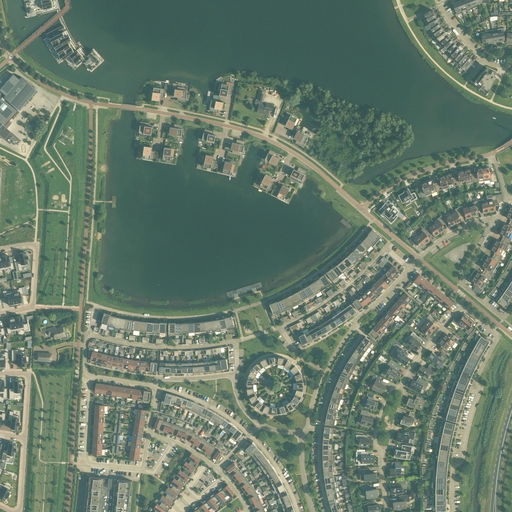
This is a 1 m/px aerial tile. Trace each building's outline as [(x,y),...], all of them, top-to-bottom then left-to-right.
[(467,8),(463,0),(462,0),(458,2),(461,10),(462,10),(466,9),(467,8)] [(472,8),(469,0),(463,0),(467,8),(466,9),(467,11),(468,11),(467,10),(472,8)] [(477,4),(474,0),(469,0),(472,8),(472,9),(477,7),(476,5),(477,4)] [(52,2),(42,4),(43,10),(47,9),(48,11),(51,10),(51,8),(56,7),(54,1),(52,2)] [(461,10),(458,2),(453,4),(457,15),(458,15),(457,14),(462,12),(462,13),(463,13),(462,10),(461,10)] [(435,15),(433,11),(433,10),(422,16),(424,20),(425,21),(435,15)] [(435,15),(425,21),(427,24),(427,25),(437,20),(437,19),(435,15)] [(437,19),(437,20),(427,25),(430,31),(439,25),(440,24),(439,24),(437,20),(437,19)] [(46,34),(47,38),(65,29),(63,25),(46,34)] [(430,31),(429,31),(432,35),(442,29),(439,25),(430,31)] [(442,29),(432,35),(435,39),(435,40),(445,33),(444,33),(442,29),(442,28),(442,29)] [(481,33),(477,34),(478,42),(480,41),(481,42),(483,42),(483,44),(489,43),(487,34),(487,32),(486,32),(482,33),(481,33)] [(77,51),(77,50),(73,46),(71,47),(68,43),(72,41),(69,36),(65,38),(63,33),(50,39),(63,61),(69,56),(77,51)] [(445,33),(435,40),(438,44),(439,44),(439,43),(447,37),(445,33),(444,33),(445,33)] [(448,36),(447,37),(439,43),(439,44),(442,47),(442,48),(443,48),(452,40),(451,40),(448,37),(449,37),(448,36)] [(451,40),(452,40),(443,48),(446,51),(446,52),(455,44),(452,41),(452,40),(451,40)] [(446,52),(451,57),(458,49),(459,48),(458,48),(455,44),(446,52)] [(77,51),(69,56),(73,61),(83,53),(79,48),(77,50),(77,51)] [(451,57),(450,57),(453,60),(454,61),(462,52),(461,52),(458,49),(451,57)] [(93,51),(86,57),(87,57),(83,61),(86,65),(93,59),(97,64),(102,60),(93,51)] [(462,52),(454,61),(457,64),(458,64),(465,55),(462,52),(461,52),(462,52)] [(83,53),(73,61),(77,66),(83,61),(87,57),(86,57),(83,53)] [(465,55),(458,64),(461,67),(462,68),(469,59),(465,56),(466,55),(465,55)] [(469,59),(462,68),(466,71),(473,62),(469,59),(469,58),(469,59)] [(496,73),(497,72),(492,70),(487,68),(474,83),(475,83),(476,82),(481,86),(479,91),(480,91),(482,86),(488,92),(486,95),(487,96),(496,77),(494,76),(496,73)] [(36,90),(21,77),(19,80),(13,74),(0,88),(0,136),(4,140),(11,132),(7,129),(12,123),(9,121),(18,111),(36,90)] [(233,86),(222,84),(219,96),(227,97),(227,94),(231,95),(233,86)] [(164,98),(165,89),(154,87),(152,99),(159,101),(160,97),(164,98)] [(187,91),(174,89),(173,96),(178,97),(177,101),(186,102),(186,99),(187,95),(187,91)] [(268,115),(269,111),(272,112),(273,105),(266,103),(265,105),(262,105),(263,102),(265,92),(260,90),(257,100),(256,99),(255,104),(259,105),(258,112),(268,115)] [(223,102),(211,100),(209,111),(213,112),(214,112),(218,113),(218,109),(222,110),(223,102)] [(287,113),(283,121),(287,123),(285,126),(292,129),(297,118),(287,113)] [(139,133),(151,135),(152,127),(149,127),(149,123),(141,122),(139,133)] [(170,127),(169,134),(181,136),(183,125),(174,124),(174,128),(170,127)] [(202,140),(214,143),(216,135),(212,135),(213,131),(204,129),(202,140)] [(297,140),(295,143),(303,147),(308,137),(297,132),(294,138),(297,140)] [(232,142),(231,150),(243,152),(245,141),(237,139),(236,143),(232,142)] [(145,145),(143,158),(154,160),(154,158),(155,153),(155,151),(151,151),(152,146),(145,145)] [(159,159),(170,161),(172,147),(165,146),(164,151),(160,150),(160,154),(159,159)] [(265,160),(276,165),(279,158),(276,157),(278,153),(270,149),(265,160)] [(213,160),(214,155),(206,154),(203,167),(214,169),(215,168),(216,164),(216,161),(213,160)] [(224,165),(221,164),(219,172),(230,175),(233,162),(226,160),(224,165)] [(294,169),(290,176),(301,181),(306,171),(299,167),(297,171),(294,169)] [(477,175),(474,176),(475,182),(484,181),(483,168),(482,168),(481,167),(478,168),(477,168),(477,175)] [(494,173),(490,173),(489,167),(487,167),(484,167),(484,168),(483,168),(484,181),(489,180),(489,182),(496,181),(495,172),(494,172),(494,173)] [(475,182),(474,176),(471,176),(470,169),(469,169),(469,170),(468,170),(468,169),(465,170),(464,171),(464,170),(466,184),(475,182)] [(466,184),(464,170),(463,171),(462,171),(462,170),(459,171),(459,172),(458,172),(459,179),(456,179),(457,185),(460,185),(460,182),(465,181),(466,184)] [(445,175),(449,188),(457,185),(456,179),(453,180),(451,173),(450,173),(450,174),(449,174),(449,173),(446,174),(446,175),(445,175)] [(270,181),(272,177),(266,174),(260,186),(270,191),(274,183),(270,181)] [(441,184),(438,185),(440,190),(449,188),(445,175),(444,176),(443,175),(440,176),(440,177),(439,177),(441,184)] [(427,181),(426,181),(431,194),(440,190),(438,185),(435,186),(432,179),(431,180),(431,179),(427,180),(428,181),(427,182),(427,181)] [(431,194),(426,181),(426,182),(425,182),(425,181),(422,183),(421,184),(423,190),(421,191),(420,190),(420,191),(423,197),(431,194)] [(281,189),(277,187),(273,195),(283,200),(289,188),(283,185),(281,189)] [(405,193),(399,196),(403,202),(409,199),(410,199),(411,202),(417,198),(414,193),(411,194),(408,190),(404,192),(405,193)] [(487,201),(490,212),(491,211),(491,212),(494,211),(495,210),(495,211),(496,210),(494,204),(501,202),(501,194),(492,196),(493,198),(487,199),(487,201)] [(481,200),(477,201),(479,207),(482,206),(484,213),(485,213),(488,213),(488,212),(489,212),(490,212),(487,201),(482,203),(481,200)] [(479,207),(477,201),(473,202),(474,205),(469,207),(472,217),(472,216),(473,216),(474,217),(477,216),(477,215),(478,215),(476,208),(479,207)] [(380,210),(379,212),(383,216),(384,216),(385,214),(389,218),(390,216),(392,217),(395,214),(396,215),(399,211),(393,205),(390,209),(385,204),(380,210)] [(454,207),(455,209),(456,212),(451,214),(456,224),(457,223),(457,224),(460,222),(460,221),(461,221),(458,215),(461,213),(458,207),(458,208),(457,205),(454,207)] [(472,217),(469,207),(463,209),(462,206),(458,207),(461,213),(464,212),(466,219),(467,219),(467,218),(468,218),(468,219),(471,218),(471,217),(472,217)] [(445,214),(441,216),(444,222),(447,220),(450,227),(451,226),(450,226),(451,226),(452,226),(455,225),(454,224),(455,224),(456,224),(451,214),(450,212),(445,214)] [(441,216),(433,222),(440,233),(441,232),(442,233),(444,231),(444,230),(445,229),(445,230),(445,229),(441,223),(444,222),(441,216)] [(440,233),(433,222),(425,227),(428,232),(431,230),(435,236),(436,235),(437,236),(439,234),(439,233),(440,233)] [(511,222),(511,223),(510,225),(504,223),(503,224),(501,227),(502,227),(502,228),(501,228),(511,233),(511,222)] [(428,232),(425,227),(417,234),(426,244),(427,243),(430,241),(429,241),(430,240),(431,240),(426,234),(428,232)] [(511,233),(501,228),(501,229),(501,230),(500,229),(499,232),(500,233),(499,234),(505,237),(504,240),(510,242),(511,239),(509,238),(511,233)] [(368,235),(377,242),(382,237),(372,229),(368,234),(368,235)] [(426,244),(417,234),(410,240),(415,246),(415,245),(414,245),(416,243),(421,248),(421,247),(422,247),(423,247),(425,245),(426,244)] [(368,235),(364,239),(373,247),(377,242),(368,235)] [(373,247),(364,239),(360,244),(369,252),(373,247)] [(493,245),(503,250),(505,251),(510,242),(504,240),(503,243),(496,239),(496,240),(496,241),(495,240),(494,243),(494,244),(494,245),(493,245)] [(360,244),(356,248),(364,257),(369,252),(360,244)] [(503,250),(493,245),(493,246),(492,246),(491,249),(491,250),(490,250),(497,254),(495,256),(501,259),(502,256),(500,255),(503,250)] [(356,248),(351,253),(359,261),(364,257),(356,248)] [(20,261),(17,262),(19,271),(22,270),(22,267),(28,266),(27,260),(28,259),(27,256),(26,256),(25,252),(24,253),(24,252),(19,253),(19,254),(18,254),(20,261)] [(359,261),(351,253),(346,257),(354,266),(359,261)] [(7,255),(1,256),(4,270),(10,268),(10,270),(14,269),(13,262),(9,263),(8,255),(7,255)] [(501,259),(495,256),(494,259),(488,255),(487,256),(488,256),(487,257),(486,256),(485,259),(485,260),(484,260),(484,261),(496,268),(501,259)] [(346,257),(342,261),(349,270),(354,266),(346,257)] [(342,261),(337,265),(344,274),(349,270),(342,261)] [(496,268),(484,261),(484,262),(483,261),(481,264),(482,265),(481,266),(481,265),(481,266),(487,270),(486,272),(491,276),(496,268)] [(337,265),(332,269),(339,278),(344,274),(337,265)] [(392,265),(388,270),(395,276),(399,271),(392,266),(393,265),(392,265)] [(332,269),(332,268),(326,273),(327,273),(334,283),(339,278),(332,269)] [(395,276),(388,270),(385,274),(392,280),(395,276)] [(491,276),(486,272),(484,275),(478,271),(477,272),(476,272),(475,274),(475,275),(475,276),(474,276),(485,284),(491,276)] [(320,278),(326,288),(332,284),(325,275),(325,274),(319,278),(320,278)] [(392,280),(385,274),(381,278),(388,284),(392,280)] [(418,285),(424,278),(420,274),(419,274),(420,275),(414,281),(418,285)] [(485,284),(474,276),(474,277),(473,277),(471,279),(472,280),(471,281),(471,280),(471,281),(476,285),(473,289),(480,294),(483,289),(482,288),(485,284)] [(320,278),(319,278),(315,282),(321,292),(326,288),(320,278)] [(381,278),(377,281),(384,288),(388,284),(381,278)] [(428,281),(424,278),(418,285),(422,288),(428,281)] [(377,281),(373,285),(380,292),(384,288),(377,281)] [(432,285),(428,281),(422,288),(426,292),(432,285)] [(315,282),(309,285),(315,295),(321,292),(315,282)] [(315,295),(309,285),(304,288),(310,298),(315,295)] [(373,285),(369,289),(376,296),(380,292),(373,285)] [(432,285),(426,292),(431,296),(437,288),(432,285)] [(14,291),(12,291),(15,304),(16,304),(20,303),(21,303),(20,295),(23,294),(22,287),(18,288),(18,290),(14,291)] [(511,291),(505,287),(502,292),(511,298),(511,291)] [(310,298),(304,288),(298,291),(304,302),(310,298)] [(441,292),(437,288),(431,296),(435,299),(441,292)] [(369,289),(365,292),(372,299),(376,296),(369,289)] [(6,290),(2,291),(4,298),(7,297),(8,305),(9,305),(14,304),(15,304),(12,291),(6,292),(6,290)] [(304,302),(298,291),(293,294),(298,305),(304,302)] [(365,292),(361,296),(367,303),(372,299),(365,292)] [(405,292),(401,297),(408,303),(412,299),(412,298),(412,299),(405,293),(405,292)] [(445,295),(441,292),(435,299),(439,303),(445,295)] [(511,298),(502,292),(499,296),(509,303),(511,299),(511,298)] [(293,294),(287,297),(292,308),(298,305),(293,294)] [(445,295),(439,303),(443,306),(449,299),(445,295)] [(361,296),(357,299),(363,306),(367,303),(361,296)] [(509,303),(499,296),(496,300),(499,303),(498,304),(499,304),(502,307),(502,308),(503,306),(505,308),(509,303)] [(287,297),(282,300),(287,311),(292,308),(287,297)] [(363,306),(357,299),(356,297),(351,301),(358,310),(363,306)] [(408,303),(401,297),(398,301),(405,307),(408,303)] [(454,303),(449,299),(443,306),(448,310),(448,309),(453,303),(454,303)] [(282,300),(276,302),(281,313),(287,311),(282,300)] [(405,307),(398,301),(394,305),(401,311),(405,307)] [(276,302),(269,305),(270,305),(267,306),(271,317),(274,316),(281,313),(276,302)] [(346,308),(352,315),(357,312),(356,311),(351,304),(346,308)] [(401,311),(394,305),(390,309),(397,315),(401,311)] [(346,308),(342,311),(347,319),(352,315),(346,308)] [(390,309),(387,313),(394,319),(397,315),(390,309)] [(342,311),(337,314),(342,322),(347,319),(342,311)] [(331,315),(333,317),(338,325),(342,322),(337,314),(336,312),(331,315)] [(110,316),(111,316),(111,315),(104,313),(101,325),(107,327),(110,316)] [(394,319),(387,313),(383,317),(390,323),(394,319)] [(462,326),(469,318),(468,317),(469,317),(466,315),(465,314),(460,319),(458,317),(458,316),(454,322),(461,328),(463,326),(462,326)] [(429,315),(423,323),(433,331),(434,330),(437,328),(436,327),(437,326),(437,327),(437,326),(432,322),(434,319),(434,320),(435,320),(429,315)] [(20,316),(15,317),(17,331),(23,329),(23,331),(28,330),(27,323),(22,324),(21,316),(20,316)] [(110,316),(107,327),(114,329),(116,317),(111,316),(110,316)] [(225,318),(228,330),(237,328),(234,316),(232,317),(232,316),(225,318)] [(10,327),(6,327),(8,334),(11,333),(11,332),(16,331),(17,331),(15,317),(14,317),(14,318),(13,318),(9,319),(8,319),(10,327)] [(116,317),(114,329),(120,330),(123,318),(116,317)] [(333,317),(328,320),(333,328),(338,325),(333,317)] [(390,323),(383,317),(380,321),(386,327),(390,323)] [(129,320),(123,318),(120,330),(127,331),(129,320)] [(225,318),(219,320),(221,331),(228,330),(225,318)] [(470,318),(469,318),(462,326),(463,326),(467,330),(465,332),(468,334),(473,329),(473,328),(472,329),(470,327),(474,322),(473,321),(473,320),(471,318),(470,319),(469,318),(470,318)] [(135,321),(129,320),(127,331),(133,332),(135,321)] [(221,331),(219,320),(213,321),(215,332),(221,331)] [(328,320),(323,323),(328,331),(333,328),(328,320)] [(135,321),(133,332),(140,333),(141,321),(135,321)] [(213,321),(207,321),(208,333),(215,332),(213,321)] [(380,321),(376,325),(383,331),(386,327),(380,321)] [(323,323),(318,326),(323,334),(328,331),(323,323)] [(433,331),(423,323),(417,330),(422,334),(423,334),(422,334),(424,331),(429,336),(429,335),(430,335),(431,335),(433,332),(432,332),(433,331)] [(376,325),(368,334),(369,334),(375,339),(375,340),(376,340),(377,341),(384,332),(383,331),(376,325)] [(323,334),(318,326),(314,329),(318,337),(323,334)] [(67,334),(65,334),(63,327),(54,330),(54,327),(48,329),(49,334),(53,333),(55,339),(62,337),(63,340),(68,338),(67,334)] [(314,329),(309,331),(313,340),(318,337),(314,329)] [(313,340),(309,331),(304,334),(308,342),(313,340)] [(410,340),(407,343),(416,350),(416,349),(417,350),(419,347),(418,347),(421,344),(418,341),(418,340),(417,339),(419,337),(413,332),(409,336),(411,338),(409,339),(410,340)] [(308,342),(304,334),(299,336),(302,344),(303,345),(308,342)] [(442,338),(452,347),(458,339),(453,335),(452,335),(453,336),(451,338),(446,334),(445,335),(444,334),(442,337),(443,337),(442,338)] [(478,341),(487,346),(490,341),(487,338),(486,339),(478,335),(475,340),(478,341)] [(362,341),(369,347),(373,343),(366,337),(365,337),(362,341)] [(452,347),(442,338),(442,339),(441,339),(438,341),(439,342),(438,343),(443,348),(441,350),(441,349),(440,349),(446,354),(452,347)] [(369,347),(362,341),(358,346),(366,351),(369,347)] [(478,341),(475,346),(484,351),(487,346),(478,341)] [(366,351),(358,346),(355,350),(363,356),(366,351)] [(484,351),(475,346),(472,351),(481,356),(484,351)] [(96,362),(98,353),(93,351),(94,349),(89,347),(89,357),(91,357),(91,360),(90,360),(96,362)] [(399,347),(392,356),(405,365),(406,364),(406,365),(408,362),(407,362),(410,358),(405,355),(407,352),(399,347)] [(18,350),(11,350),(11,361),(15,361),(18,361),(18,366),(19,366),(19,367),(23,367),(23,366),(24,366),(24,363),(25,363),(25,357),(24,357),(24,355),(24,351),(18,352),(18,350)] [(363,356),(355,350),(352,355),(360,360),(363,356)] [(472,351),(470,356),(479,361),(481,356),(472,351)] [(441,353),(440,354),(438,357),(432,352),(428,357),(438,365),(441,362),(443,363),(447,358),(441,353)] [(38,353),(38,360),(51,361),(51,354),(38,353)] [(352,355),(349,360),(357,365),(360,360),(352,355)] [(470,356),(467,361),(476,365),(479,361),(470,356)] [(271,364),(270,357),(269,358),(265,359),(261,361),(264,367),(267,365),(271,364)] [(279,357),(278,357),(278,364),(281,365),(284,366),(287,360),(283,358),(279,357)] [(287,360),(284,366),(288,368),(291,370),(291,371),(296,366),(295,365),(292,362),(288,360),(287,360)] [(357,365),(349,360),(346,365),(354,369),(357,365)] [(390,367),(386,374),(396,380),(400,373),(394,369),(397,364),(390,360),(387,365),(390,367)] [(253,367),(258,372),(258,371),(261,369),(264,367),(261,361),(260,361),(257,364),(253,367)] [(467,361),(465,366),(474,370),(476,365),(467,361)] [(437,369),(430,364),(426,369),(421,365),(417,372),(427,378),(430,374),(433,376),(437,369)] [(462,364),(460,370),(472,375),(474,370),(465,366),(462,364)] [(346,365),(343,370),(351,374),(354,369),(346,365)] [(296,366),(291,371),(293,373),(295,376),(301,373),(298,369),(296,366)] [(248,375),(255,378),(255,377),(256,374),(258,372),(253,367),(251,371),(248,375)] [(343,370),(340,375),(349,379),(351,374),(343,370)] [(472,375),(460,370),(457,375),(470,380),(472,375)] [(303,377),(301,373),(295,376),(296,379),(297,383),(297,384),(304,383),(304,382),(303,377)] [(372,388),(375,390),(378,391),(382,393),(382,392),(383,392),(384,389),(385,386),(380,383),(381,380),(382,377),(375,374),(374,376),(373,376),(370,383),(374,385),(372,388)] [(248,375),(247,379),(247,380),(247,384),(247,385),(253,386),(253,385),(253,381),(255,378),(248,375)] [(340,375),(338,380),(346,384),(349,379),(340,375)] [(457,375),(455,380),(468,385),(470,380),(457,375)] [(425,391),(429,383),(420,378),(417,383),(413,380),(412,382),(411,382),(409,385),(410,386),(409,387),(419,392),(421,389),(424,391),(425,391)] [(338,380),(336,386),(344,389),(346,384),(338,380)] [(468,385),(455,380),(453,386),(466,391),(468,385)] [(13,388),(9,388),(9,399),(14,399),(14,396),(20,396),(20,388),(21,388),(21,384),(20,384),(20,381),(19,381),(14,381),(13,381),(13,388)] [(151,392),(96,383),(96,384),(95,392),(138,399),(137,401),(149,403),(149,401),(150,392),(151,392)] [(253,386),(247,385),(247,389),(248,394),(248,395),(255,393),(254,392),(253,388),(253,386)] [(344,389),(336,386),(334,391),(342,394),(344,389)] [(466,391),(453,386),(451,391),(464,396),(466,391)] [(303,391),(297,390),(295,393),(294,397),(300,400),(302,396),(303,391)] [(334,391),(332,396),(341,399),(342,394),(334,391)] [(464,396),(451,391),(449,396),(462,401),(464,396)] [(170,404),(172,395),(166,393),(165,398),(163,397),(162,402),(164,402),(170,404)] [(255,395),(255,393),(248,395),(249,398),(252,402),(253,404),(258,399),(257,398),(255,395)] [(365,407),(375,410),(378,403),(372,401),(374,395),(368,393),(367,396),(369,396),(368,399),(367,399),(365,407)] [(178,396),(175,405),(180,407),(183,398),(178,396)] [(341,399),(332,396),(330,402),(339,404),(341,399)] [(424,404),(426,399),(417,396),(416,399),(415,398),(415,399),(415,400),(409,398),(406,405),(415,408),(416,408),(420,409),(422,403),(424,404)] [(449,396),(448,402),(460,406),(462,401),(449,396)] [(292,400),(290,402),(294,407),(297,404),(300,400),(294,397),(292,400)] [(183,398),(180,407),(185,409),(188,400),(183,398)] [(258,399),(253,404),(255,406),(259,409),(263,404),(262,403),(260,401),(258,399)] [(188,400),(185,409),(190,411),(194,402),(188,400)] [(199,405),(194,402),(190,411),(195,413),(199,405)] [(286,404),(284,405),(287,412),(290,410),(294,407),(290,402),(289,402),(286,404)] [(448,402),(446,407),(459,411),(460,406),(448,402)] [(263,404),(259,409),(263,411),(267,413),(269,413),(270,407),(269,407),(266,405),(263,404)] [(204,407),(199,405),(195,413),(200,415),(204,407)] [(287,412),(284,405),(283,406),(280,407),(277,407),(277,414),(281,414),(286,412),(287,412)] [(204,407),(200,415),(205,418),(209,410),(204,407)] [(459,411),(446,407),(444,413),(447,414),(457,416),(459,411)] [(214,413),(209,410),(205,418),(209,421),(214,413)] [(372,421),(373,419),(367,417),(369,412),(362,410),(360,416),(363,416),(361,423),(363,424),(363,425),(366,426),(366,425),(371,426),(371,424),(372,424),(373,422),(372,421)] [(9,411),(8,421),(11,421),(11,423),(10,428),(11,429),(15,429),(17,429),(17,426),(18,426),(19,422),(18,422),(19,416),(13,415),(13,412),(9,411)] [(214,413),(209,421),(214,423),(219,415),(214,413)] [(447,414),(446,419),(456,422),(457,416),(447,414)] [(224,419),(219,415),(214,423),(219,426),(224,419)] [(413,423),(414,419),(404,416),(403,419),(402,419),(400,423),(410,426),(412,422),(413,423)] [(165,425),(166,422),(157,419),(154,428),(158,429),(160,426),(162,427),(163,424),(165,425)] [(229,422),(224,419),(219,426),(223,429),(229,422)] [(441,426),(454,429),(456,424),(455,424),(442,420),(441,426)] [(171,424),(166,422),(165,425),(163,424),(162,427),(160,426),(158,429),(167,433),(171,424)] [(229,422),(223,429),(227,433),(233,425),(229,422)] [(175,425),(171,424),(167,433),(177,436),(178,432),(176,431),(176,429),(174,428),(175,425)] [(184,428),(175,425),(174,428),(176,429),(176,431),(178,432),(177,436),(181,438),(184,428)] [(233,425),(227,433),(232,436),(238,429),(233,425)] [(441,426),(440,432),(453,435),(454,429),(441,426)] [(189,430),(184,428),(181,438),(186,439),(187,436),(190,437),(191,435),(193,436),(195,433),(189,430)] [(232,436),(230,438),(234,441),(236,440),(238,441),(241,438),(239,436),(242,433),(238,429),(232,436)] [(413,437),(414,432),(405,430),(404,430),(404,434),(402,433),(402,434),(398,433),(397,436),(396,436),(396,439),(397,439),(396,440),(397,440),(401,441),(401,442),(404,442),(408,443),(410,443),(411,437),(413,437)] [(453,435),(440,432),(439,437),(452,440),(453,435)] [(199,436),(195,433),(193,436),(191,435),(190,437),(187,436),(186,439),(189,441),(194,444),(199,436)] [(370,444),(370,441),(369,441),(369,439),(365,439),(364,438),(363,438),(364,436),(357,435),(356,439),(358,439),(358,442),(359,443),(360,443),(359,446),(369,446),(369,444),(370,444)] [(199,436),(194,444),(198,447),(200,444),(202,445),(203,443),(205,444),(207,441),(199,436)] [(439,437),(437,443),(451,445),(452,440),(439,437)] [(200,444),(198,447),(206,452),(211,444),(207,441),(205,444),(203,443),(202,445),(200,444)] [(250,453),(257,447),(252,442),(249,445),(247,444),(244,447),(246,449),(250,453)] [(3,450),(1,460),(6,461),(6,458),(13,459),(14,452),(15,452),(15,450),(15,448),(14,448),(15,444),(14,444),(10,443),(8,443),(8,448),(7,448),(7,449),(7,450),(3,450)] [(211,444),(206,452),(213,458),(216,454),(214,453),(215,451),(213,450),(215,447),(211,444)] [(411,452),(412,446),(402,445),(401,450),(395,449),(394,457),(410,460),(411,455),(412,452),(411,452)] [(223,452),(215,447),(213,450),(215,451),(214,453),(216,454),(213,458),(217,460),(223,452)] [(257,447),(250,453),(253,457),(260,451),(257,447)] [(260,451),(253,457),(257,461),(264,455),(260,451)] [(370,462),(374,462),(374,456),(365,456),(365,452),(356,452),(356,461),(360,461),(360,465),(366,465),(366,464),(369,464),(370,464),(370,462)] [(191,460),(188,463),(188,464),(195,468),(196,469),(200,465),(198,464),(201,460),(192,453),(188,458),(191,460)] [(267,460),(264,455),(257,461),(260,466),(267,460)] [(271,465),(267,460),(260,466),(263,470),(271,465)] [(185,468),(182,472),(189,477),(191,478),(194,473),(192,472),(195,468),(188,464),(188,463),(186,462),(183,466),(185,468)] [(237,472),(240,470),(234,462),(226,468),(229,472),(232,470),(233,472),(235,470),(237,472)] [(390,477),(393,476),(393,478),(399,477),(399,476),(402,476),(401,472),(402,472),(402,471),(401,471),(401,468),(403,468),(403,463),(403,462),(392,462),(392,466),(394,466),(394,469),(389,469),(390,477)] [(274,469),(271,465),(263,470),(266,474),(274,469)] [(277,474),(274,469),(266,474),(269,479),(277,474)] [(376,480),(376,476),(377,476),(377,473),(370,474),(369,469),(360,469),(360,479),(364,479),(364,481),(376,480)] [(179,476),(177,480),(183,485),(185,486),(188,482),(186,480),(189,477),(182,472),(180,470),(177,475),(179,476)] [(232,470),(229,472),(235,480),(243,474),(240,470),(237,472),(235,470),(233,472),(232,470)] [(246,478),(243,474),(235,480),(241,487),(244,485),(243,483),(244,482),(243,480),(246,478)] [(280,479),(277,474),(269,479),(272,484),(280,479)] [(128,511),(132,481),(117,479),(117,480),(104,478),(89,477),(85,511),(128,511)] [(173,485),(171,489),(178,493),(177,494),(179,495),(182,490),(181,489),(183,485),(177,480),(174,478),(171,483),(173,485)] [(251,485),(246,478),(243,480),(244,482),(243,483),(244,485),(241,487),(244,491),(251,485)] [(283,484),(280,479),(272,484),(274,489),(283,484)] [(391,488),(392,494),(403,492),(403,489),(407,488),(406,480),(398,481),(398,485),(392,485),(392,488),(391,488)] [(0,483),(0,498),(3,500),(4,500),(5,497),(6,498),(9,493),(8,492),(11,487),(5,484),(4,485),(0,483)] [(283,484),(274,489),(277,493),(285,489),(283,484)] [(225,498),(228,495),(230,497),(235,494),(228,485),(224,488),(223,486),(218,490),(219,491),(220,491),(225,498)] [(255,489),(251,485),(244,491),(247,495),(250,492),(252,495),(253,494),(255,496),(258,495),(255,489)] [(377,497),(377,495),(378,495),(378,489),(372,490),(371,485),(362,486),(363,495),(366,494),(367,498),(377,497)] [(168,493),(165,497),(172,502),(173,503),(176,498),(175,497),(177,494),(178,493),(171,489),(168,487),(165,492),(168,493)] [(288,494),(285,489),(277,493),(279,498),(288,494)] [(220,491),(219,491),(216,494),(215,493),(210,496),(211,498),(212,498),(217,504),(220,501),(222,503),(227,500),(225,498),(220,491)] [(250,492),(247,495),(249,498),(251,503),(260,499),(258,495),(255,496),(253,494),(252,495),(250,492)] [(327,495),(329,500),(338,498),(340,497),(339,492),(336,492),(327,495)] [(290,500),(288,494),(279,498),(281,503),(290,500)] [(406,502),(410,501),(409,494),(398,496),(399,501),(393,502),(394,509),(397,509),(397,510),(402,510),(401,510),(401,508),(406,507),(406,502)] [(162,502),(159,505),(159,506),(166,510),(168,511),(171,507),(169,506),(172,502),(165,497),(163,495),(160,500),(162,502)] [(212,498),(211,498),(208,501),(207,499),(202,502),(203,504),(204,504),(209,510),(212,507),(214,510),(219,506),(217,504),(212,498)] [(264,508),(260,499),(251,503),(253,508),(257,506),(258,508),(260,507),(261,510),(264,508)] [(290,500),(281,503),(283,508),(292,505),(290,500)] [(380,507),(380,505),(374,506),(373,502),(367,502),(368,504),(364,504),(365,510),(368,510),(368,511),(380,511),(380,510),(381,510),(380,507)] [(341,508),(339,503),(330,506),(332,511),(341,508)]
